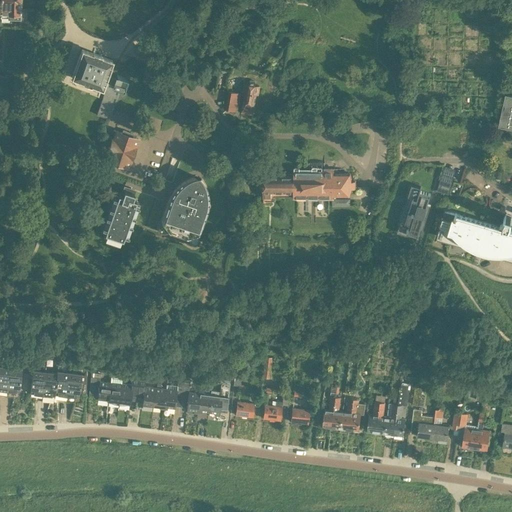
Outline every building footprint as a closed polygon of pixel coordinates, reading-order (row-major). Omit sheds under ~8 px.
[(0,0),(0,17),(19,18),(19,21),(26,21),(26,9),(20,9),(19,0),(0,0)] [(112,74),(107,72),(111,61),(101,57),(101,56),(92,53),(92,54),(81,50),(79,56),(78,56),(73,70),(74,71),(71,77),(82,81),(82,82),(90,85),(91,84),(101,88),(103,82),(107,84),(96,115),(109,120),(116,100),(118,100),(120,101),(123,100),(124,99),(126,97),(127,94),(130,90),(132,87),(132,84),(131,80),(129,77),(126,76),(114,71),(112,74)] [(256,94),(258,94),(259,85),(255,85),(255,81),(250,80),(249,84),(244,83),(243,92),(245,92),(241,112),(252,114),(256,94)] [(226,109),(237,111),(241,93),(229,91),(226,109)] [(511,128),(511,95),(506,94),(499,126),(511,128)] [(123,130),(122,133),(116,131),(112,141),(109,149),(109,150),(106,160),(128,167),(138,139),(132,137),(133,134),(123,130)] [(249,169),(258,165),(255,159),(246,163),(249,169)] [(309,170),(304,170),(293,170),(293,176),(284,175),(284,173),(278,172),(278,175),(263,175),(263,197),(271,197),(271,191),(283,192),(283,197),(333,197),(333,195),(350,195),(351,187),(355,187),(355,180),(351,180),(350,173),(333,173),(333,168),(324,168),(324,161),(309,161),(309,170)] [(169,196),(169,197),(161,221),(168,232),(187,238),(199,234),(207,209),(208,201),(208,193),(207,191),(204,184),(201,178),(200,179),(202,181),(197,183),(193,182),(191,177),(193,176),(187,178),(181,181),(180,182),(175,187),(172,192),(170,194),(169,196)] [(441,179),(437,191),(449,195),(453,183),(441,179)] [(410,197),(403,222),(409,224),(408,227),(407,226),(406,228),(407,228),(406,232),(417,235),(415,239),(416,240),(431,193),(420,190),(421,186),(416,199),(410,197)] [(135,191),(131,190),(124,187),(122,195),(118,194),(117,196),(113,195),(101,230),(105,231),(104,233),(122,240),(123,237),(127,239),(139,204),(135,202),(136,200),(132,199),(135,191)] [(333,197),(333,199),(332,199),(332,206),(349,206),(349,199),(335,199),(335,197),(333,197)] [(445,211),(437,236),(491,252),(491,254),(501,257),(502,255),(511,258),(511,230),(509,230),(510,227),(509,225),(511,221),(511,216),(505,214),(503,218),(503,223),(500,224),(499,227),(456,214),(457,213),(455,213),(454,213),(445,211)] [(400,338),(407,339),(409,326),(402,324),(400,338)] [(369,327),(368,334),(367,335),(370,336),(369,341),(374,342),(376,328),(369,327)] [(398,342),(400,331),(382,328),(381,339),(398,342)] [(268,334),(267,341),(279,342),(280,335),(268,334)] [(342,346),(341,358),(347,359),(349,346),(342,346)] [(9,368),(0,367),(0,389),(6,391),(9,368)] [(20,369),(9,368),(6,391),(18,392),(20,369)] [(42,394),(45,372),(31,370),(29,393),(42,394)] [(56,373),(45,372),(42,394),(54,396),(54,394),(57,371),(56,371),(56,373)] [(69,372),(57,371),(54,394),(66,395),(69,372)] [(66,395),(78,396),(80,373),(69,372),(66,395)] [(110,382),(100,381),(100,373),(94,372),(92,387),(98,387),(97,398),(108,400),(110,382)] [(131,385),(121,383),(118,404),(119,405),(119,403),(129,404),(129,405),(130,405),(130,402),(136,402),(139,373),(137,373),(136,379),(132,378),(131,385)] [(152,405),(155,388),(145,387),(146,381),(141,380),(142,373),(139,373),(136,402),(142,403),(142,404),(152,405)] [(245,385),(240,384),(241,376),(234,375),(233,385),(238,386),(237,389),(245,389),(245,385)] [(184,382),(183,382),(180,407),(186,407),(186,409),(197,410),(199,393),(188,391),(189,382),(190,377),(185,377),(184,382)] [(176,390),(165,389),(163,407),(174,408),(175,406),(180,407),(183,382),(177,381),(177,385),(176,390)] [(110,382),(108,400),(108,402),(118,403),(118,404),(121,383),(110,382)] [(210,394),(208,411),(219,413),(220,402),(226,403),(229,383),(221,382),(219,395),(210,394)] [(401,382),(398,398),(398,404),(394,433),(403,434),(405,418),(401,417),(401,415),(406,415),(407,405),(410,383),(401,382)] [(160,388),(160,385),(157,384),(156,388),(155,388),(152,405),(163,407),(165,389),(160,388)] [(420,387),(414,387),(412,405),(418,405),(420,387)] [(210,394),(199,393),(197,410),(208,411),(210,394)] [(375,401),(373,414),(369,414),(367,430),(376,431),(380,397),(381,395),(374,394),(375,401)] [(331,396),(329,409),(325,409),(323,425),(332,426),(335,396),(331,396)] [(340,397),(335,396),(332,426),(341,427),(343,411),(339,410),(340,397)] [(380,397),(376,431),(385,432),(387,416),(383,415),(385,402),(385,398),(380,397)] [(343,411),(341,427),(350,428),(354,399),(348,398),(347,411),(343,411)] [(354,399),(350,428),(359,429),(361,413),(356,412),(358,399),(354,399)] [(254,403),(236,401),(234,415),(252,417),(254,403)] [(276,401),(275,406),(264,404),(262,418),(280,420),(281,406),(282,402),(276,401)] [(394,433),(398,404),(393,403),(391,416),(387,416),(385,432),(394,433)] [(309,410),(291,408),(290,421),(307,423),(309,410)] [(422,410),(413,409),(412,422),(413,422),(412,432),(417,433),(417,435),(419,435),(419,437),(424,438),(425,436),(432,437),(434,424),(435,417),(421,415),(422,410)] [(459,429),(462,412),(456,412),(453,428),(459,429)] [(467,447),(469,446),(474,447),(478,427),(466,425),(468,413),(462,412),(459,429),(458,436),(460,436),(459,444),(463,445),(464,447),(467,447)] [(484,450),(486,448),(487,449),(490,431),(482,429),(484,422),(485,422),(486,414),(480,413),(478,427),(474,447),(481,448),(481,449),(484,450)] [(503,445),(511,447),(511,446),(511,424),(503,423),(502,430),(505,430),(503,445)] [(447,438),(449,425),(434,424),(432,437),(438,437),(438,442),(446,443),(447,438)]
